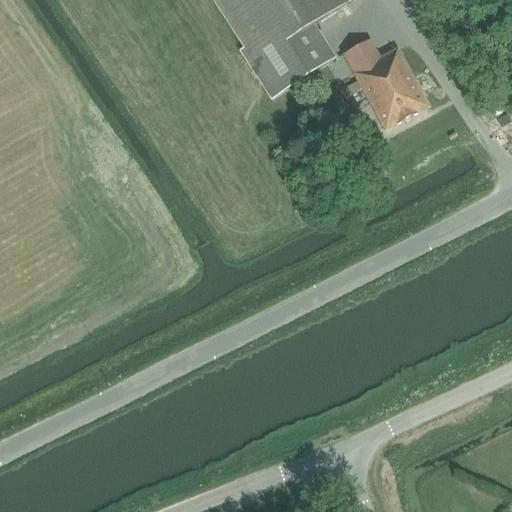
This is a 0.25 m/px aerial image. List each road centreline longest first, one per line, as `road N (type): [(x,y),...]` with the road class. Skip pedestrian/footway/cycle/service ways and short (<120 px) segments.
road 1 (unclassified): [(0,454),(511,198)]
road 2 (track): [(393,0),(511,173)]
road 3 (unclassified): [(338,451),(511,377)]
road 4 (unclassified): [(181,511),(338,451)]
